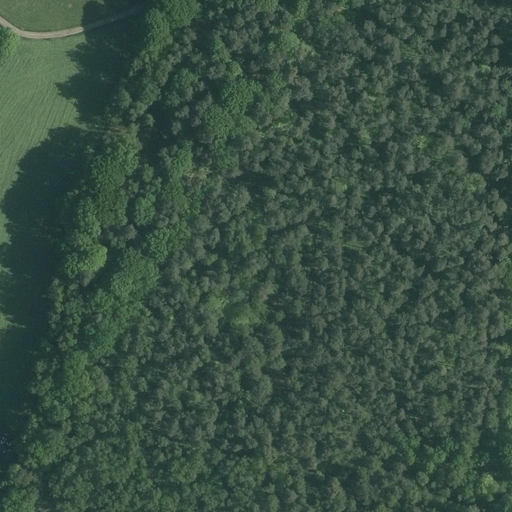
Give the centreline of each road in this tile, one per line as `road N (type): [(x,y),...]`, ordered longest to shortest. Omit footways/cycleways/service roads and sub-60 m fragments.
road 1 (track): [(308,0),(210,147),(158,195),(110,257),(76,346),(18,442)]
road 2 (track): [(153,0),(172,59),(158,195)]
road 3 (track): [(0,20),(47,35),(158,0)]
